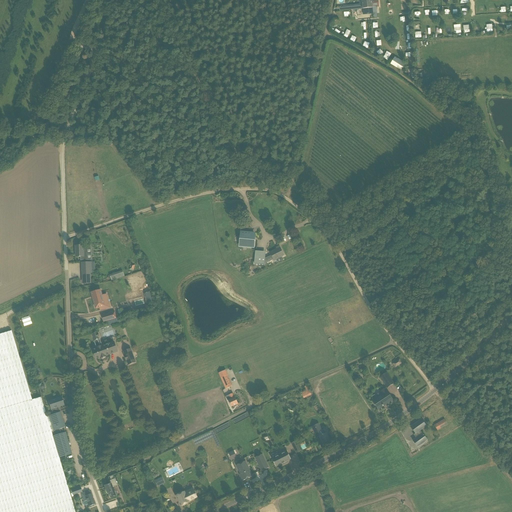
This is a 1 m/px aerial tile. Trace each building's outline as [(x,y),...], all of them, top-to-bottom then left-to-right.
[(373,0),(372,0),(361,0),(362,5),(354,6),(354,10),(373,8),(378,7),(377,0),(373,0)] [(338,24),(334,31),(339,34),(343,27),(338,24)] [(391,64),(401,71),(405,65),(395,58),(391,64)] [(241,233),(241,236),(240,242),(240,246),(253,247),(255,234),(241,233)] [(88,260),(87,245),(75,246),(76,257),(80,257),(81,260),(88,260)] [(277,249),(270,253),(274,261),(284,256),(279,246),(276,248),(277,249)] [(260,258),(261,252),(255,252),(254,265),(264,266),(264,259),(260,258)] [(87,277),(91,276),(90,263),(90,262),(87,263),(82,263),(82,277),(87,277)] [(91,293),(95,309),(99,308),(100,310),(105,309),(100,290),(91,293)] [(0,511),(75,511),(59,458),(47,417),(41,397),(32,400),(12,331),(0,334),(0,511)] [(102,346),(100,340),(99,339),(95,341),(94,342),(97,348),(93,350),(96,360),(100,358),(101,359),(106,356),(118,352),(114,342),(102,346)] [(128,365),(135,362),(131,349),(124,352),(125,356),(126,361),(127,360),(128,365)] [(399,359),(392,363),(395,368),(402,363),(402,362),(400,359),(399,359)] [(219,374),(221,378),(226,389),(233,386),(228,375),(226,370),(219,374)] [(380,377),(387,388),(394,384),(386,373),(380,377)] [(371,398),(375,405),(378,410),(393,400),(387,392),(385,389),(380,392),(382,395),(377,398),(375,396),(374,395),(372,397),(372,398),(371,398)] [(231,407),(238,404),(235,397),(233,394),(226,397),(227,400),(228,401),(231,407)] [(48,413),(49,416),(58,413),(57,408),(64,405),(61,397),(48,402),(51,410),(51,409),(52,412),(48,413)] [(60,412),(58,413),(49,416),(47,417),(59,458),(71,454),(65,433),(63,433),(62,429),(62,428),(65,427),(60,412)] [(422,433),(420,430),(426,426),(422,419),(411,427),(416,434),(414,435),(416,438),(412,440),(417,448),(428,440),(423,433),(422,433)] [(437,430),(447,424),(445,419),(434,425),(437,430)] [(319,436),(323,444),(329,440),(327,437),(328,437),(326,433),(324,434),(322,431),(318,433),(320,436),(319,436)] [(286,450),(278,454),(279,455),(272,458),(275,466),(291,459),(286,450)] [(258,463),(262,471),(269,467),(262,454),(255,457),(257,460),(258,463)] [(242,463),(242,462),(236,465),(240,473),(239,474),(242,481),(253,476),(247,463),(243,465),(242,463)] [(158,487),(165,483),(164,482),(162,477),(155,480),(157,486),(158,487)] [(109,481),(110,484),(104,486),(107,494),(109,493),(110,498),(117,496),(115,491),(113,491),(112,487),(117,486),(115,479),(109,481)] [(95,505),(90,491),(81,494),(84,502),(83,502),(84,506),(88,505),(88,507),(95,505)] [(186,495),(185,494),(184,492),(176,496),(177,497),(181,506),(189,502),(188,501),(197,497),(194,491),(186,495)]
